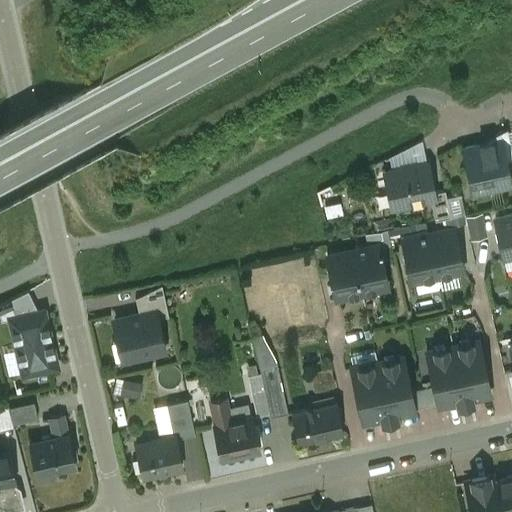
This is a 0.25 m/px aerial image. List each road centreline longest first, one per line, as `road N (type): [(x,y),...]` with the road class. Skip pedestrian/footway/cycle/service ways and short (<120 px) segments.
road 1 (residential): [(1,0),(118,511)]
road 2 (residential): [(146,511),(511,429)]
road 3 (trunk): [(0,177),(324,0)]
road 4 (trunk): [(274,0),(0,152)]
road 5 (unknown): [(511,426),(475,239)]
